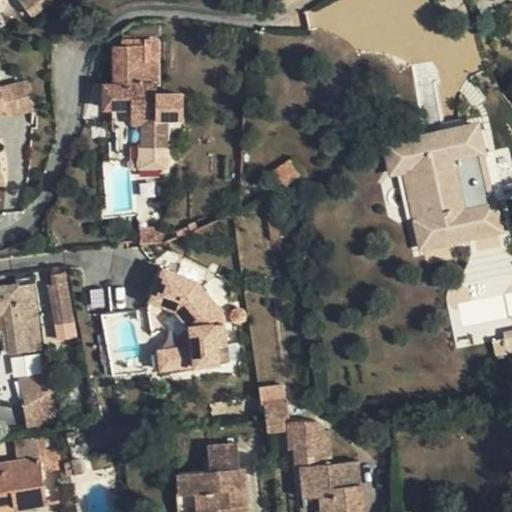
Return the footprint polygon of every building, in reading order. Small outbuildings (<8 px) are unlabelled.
[(30,0),(29,1),(38,11),(51,0),(30,0)] [(120,44),(113,45),(113,82),(110,82),(111,108),(112,108),(113,129),(141,129),(142,143),(168,144),(167,116),(184,116),(183,93),(156,92),(156,81),(151,81),(150,72),(159,71),(158,37),(119,37),(120,44)] [(3,74),(0,74),(0,176),(9,174),(0,141),(0,102),(11,100),(3,74)] [(103,109),(111,108),(110,82),(103,82),(103,109)] [(481,124),(447,132),(388,145),(394,172),(406,170),(423,244),(449,238),(504,227),(497,198),(494,198),(485,153),(487,152),(481,124)] [(168,144),(142,143),(142,163),(168,164),(168,144)] [(294,157),(277,170),(287,184),(304,170),(294,157)] [(427,262),(440,260),(453,257),(449,238),(423,244),(427,262)] [(66,272),(55,274),(57,285),(51,285),(58,324),(75,321),(66,272)] [(161,272),(148,304),(173,313),(189,330),(194,364),(217,360),(215,343),(226,341),(221,313),(195,283),(161,272)] [(9,352),(12,351),(23,350),(43,347),(38,307),(40,306),(38,290),(21,291),(19,284),(0,286),(0,321),(5,324),(9,352)] [(508,337),(495,339),(498,354),(511,351),(511,328),(508,329),(508,337)] [(18,377),(26,405),(53,390),(50,372),(18,377)] [(264,400),(268,424),(292,421),(288,397),(264,400)] [(268,424),(268,431),(288,428),(289,447),(295,447),(295,463),(298,463),(325,461),(324,420),(292,421),(268,424)] [(0,492),(12,491),(14,503),(14,508),(47,503),(42,470),(63,467),(59,434),(34,438),(36,455),(0,461),(0,492)] [(175,472),(176,495),(193,493),(194,511),(247,511),(243,469),(238,469),(236,443),(208,444),(210,471),(175,472)] [(361,511),(358,460),(325,461),(298,463),(300,497),(317,496),(318,511),(361,511)] [(0,504),(14,503),(12,491),(0,492),(0,504)]
